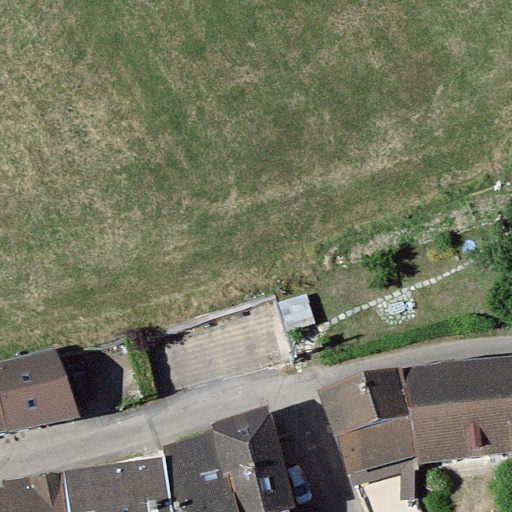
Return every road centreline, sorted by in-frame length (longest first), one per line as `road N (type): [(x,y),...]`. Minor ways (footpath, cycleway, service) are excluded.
road 1 (residential): [(292,391),(0,468)]
road 2 (residential): [(511,346),(292,391)]
road 3 (residential): [(339,511),(292,391)]
